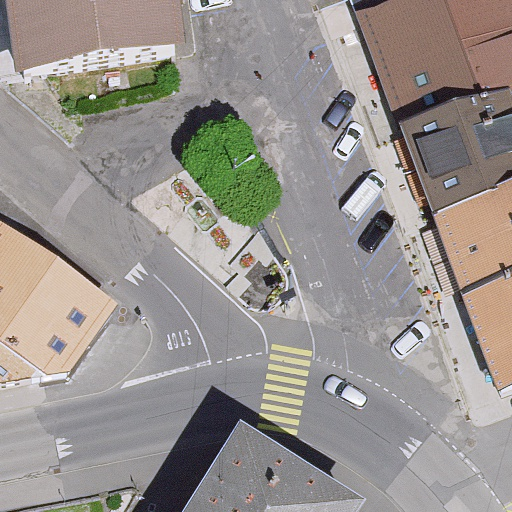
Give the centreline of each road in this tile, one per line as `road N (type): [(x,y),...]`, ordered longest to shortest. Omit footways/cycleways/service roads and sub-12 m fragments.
road 1 (residential): [(338,414),(348,363),(337,300),(265,86),(252,0)]
road 2 (residential): [(212,405),(202,339),(175,296),(0,137)]
road 3 (secondary): [(212,405),(0,447)]
road 4 (secondary): [(459,511),(410,458),(338,414)]
road 5 (secondary): [(338,414),(284,399),(212,405)]
